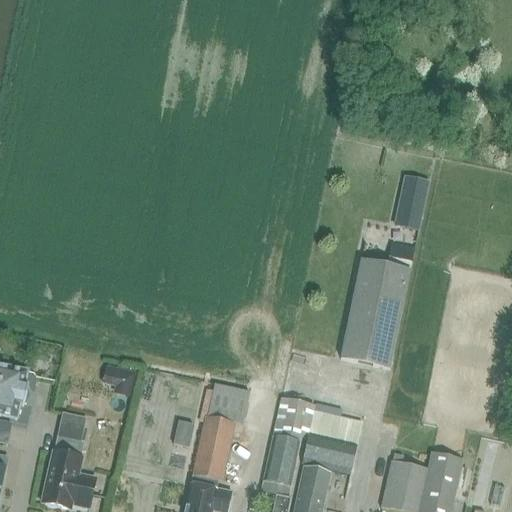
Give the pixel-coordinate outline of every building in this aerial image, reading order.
[(404,181),(395,226),(417,230),(427,186),(404,181)] [(390,245),(385,270),(358,265),(337,362),(388,373),(414,250),(390,245)] [(0,417),(16,421),(19,407),(23,408),(27,389),(24,388),(27,373),(0,367),(0,417)] [(242,427),(249,395),(215,387),(208,420),(205,420),(193,479),(221,485),(234,425),(242,427)] [(300,446),(305,447),(315,409),(281,401),(260,495),(275,499),(271,511),(287,511),(290,501),(288,501),(300,446)] [(362,425),(357,424),(340,419),(342,412),(315,406),(315,409),(305,447),(301,465),(350,476),(362,425)] [(189,451),(193,430),(178,427),(174,448),(189,451)] [(65,511),(69,511),(71,503),(89,507),(94,483),(76,479),(83,446),(56,440),(42,507),(65,511)] [(386,511),(451,511),(462,463),(430,455),(426,472),(401,467),(402,459),(393,457),(391,465),(390,465),(380,511),(386,511)] [(321,511),(329,475),(303,469),(293,511),(321,511)] [(190,486),(184,511),(228,511),(232,495),(190,486)] [(499,509),(504,490),(494,488),(489,507),(499,509)]
